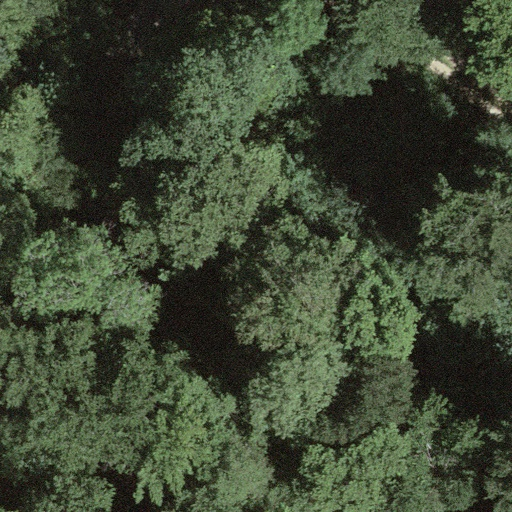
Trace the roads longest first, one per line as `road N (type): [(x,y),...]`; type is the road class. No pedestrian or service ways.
road 1 (track): [(283,511),(135,305),(94,201),(87,127),(104,70),(151,0)]
road 2 (track): [(511,116),(371,0)]
